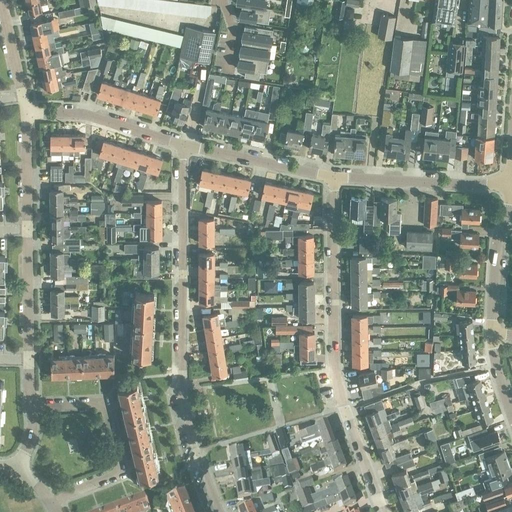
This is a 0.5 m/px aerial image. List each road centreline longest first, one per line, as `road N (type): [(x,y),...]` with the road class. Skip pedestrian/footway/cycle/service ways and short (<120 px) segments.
road 1 (residential): [(183,146),(181,389),(221,511)]
road 2 (residential): [(334,178),(337,368),(384,511)]
road 3 (residential): [(47,503),(118,474),(118,452),(102,404),(28,405)]
road 4 (residential): [(511,182),(334,178)]
road 5 (residential): [(183,146),(81,114),(25,114)]
road 6 (residential): [(334,178),(183,146)]
road 7 (residential): [(492,333),(498,239),(511,182)]
road 8 (residential): [(28,359),(28,230)]
